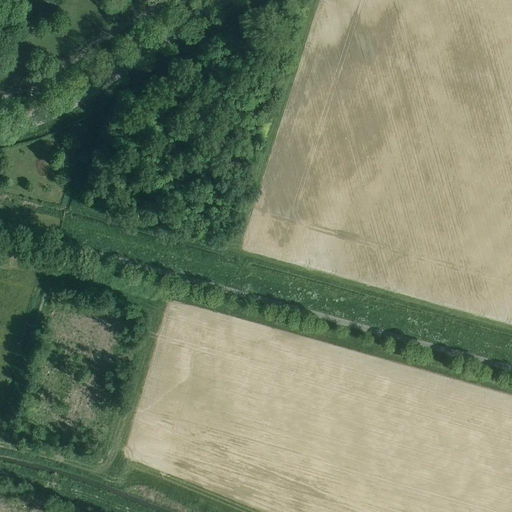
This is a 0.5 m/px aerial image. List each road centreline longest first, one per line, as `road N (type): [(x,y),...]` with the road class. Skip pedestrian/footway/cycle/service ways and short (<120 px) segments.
road 1 (unclassified): [(511,369),(145,265),(0,243)]
road 2 (tertiary): [(0,132),(75,100),(225,0)]
